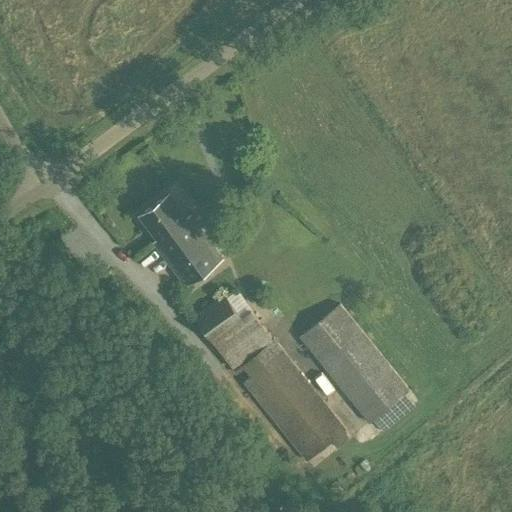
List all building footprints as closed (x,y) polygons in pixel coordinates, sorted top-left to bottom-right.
[(153,242),(159,250),(196,224),(190,216),(186,219),(168,194),(139,215),(157,240),(153,242)] [(196,224),(159,250),(185,285),(221,259),(196,224)] [(193,314),(233,367),(272,338),(251,308),(241,315),(224,291),(193,314)] [(369,422),(372,419),(383,431),(417,403),(407,391),(409,389),(340,305),(299,335),(369,422)] [(233,370),(307,458),(331,440),(336,448),(350,437),(344,430),(274,339),(233,370)]
